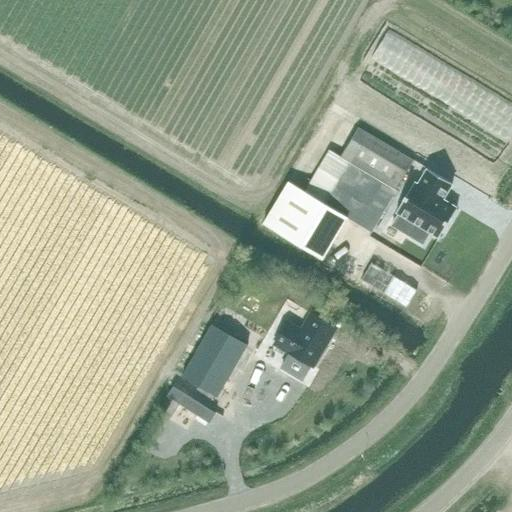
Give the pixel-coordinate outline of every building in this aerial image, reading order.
[(324,260),(349,217),(373,232),(398,191),(396,190),(414,160),(360,127),(342,157),(329,150),(306,191),(289,180),(263,224),(324,260)] [(417,184),(400,215),(414,223),(406,235),(421,243),(429,231),(442,238),(460,209),(445,200),(452,187),(431,175),(423,188),(417,184)] [(315,369),(339,328),(311,311),(302,327),(288,320),(273,345),(315,369)] [(213,324),(183,376),(218,396),(248,344),(213,324)] [(174,386),(168,396),(209,422),(216,411),(174,386)]
